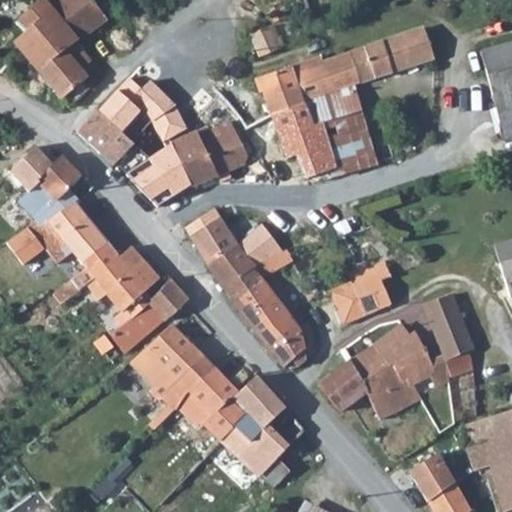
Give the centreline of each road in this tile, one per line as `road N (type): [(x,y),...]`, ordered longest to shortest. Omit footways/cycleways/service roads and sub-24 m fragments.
road 1 (unclassified): [(0,103),(55,137),(148,228),(394,511)]
road 2 (track): [(238,75),(420,13),(455,26),(511,27)]
